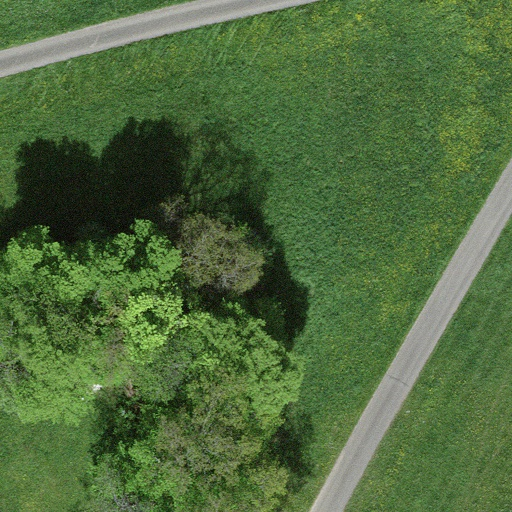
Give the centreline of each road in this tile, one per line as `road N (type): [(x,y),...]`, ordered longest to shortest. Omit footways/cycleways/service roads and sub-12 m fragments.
road 1 (unclassified): [(511,189),(425,329),(330,511)]
road 2 (track): [(0,51),(203,0)]
